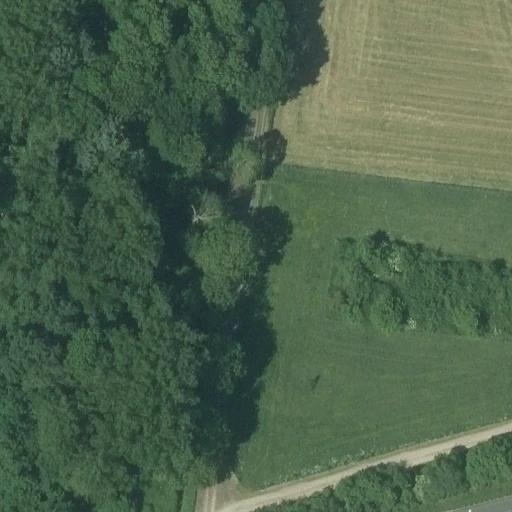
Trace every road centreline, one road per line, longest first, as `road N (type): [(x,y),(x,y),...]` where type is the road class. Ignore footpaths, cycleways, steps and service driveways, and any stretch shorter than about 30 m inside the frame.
road 1 (track): [(280,0),(243,242),(218,511)]
road 2 (track): [(242,511),(511,438)]
